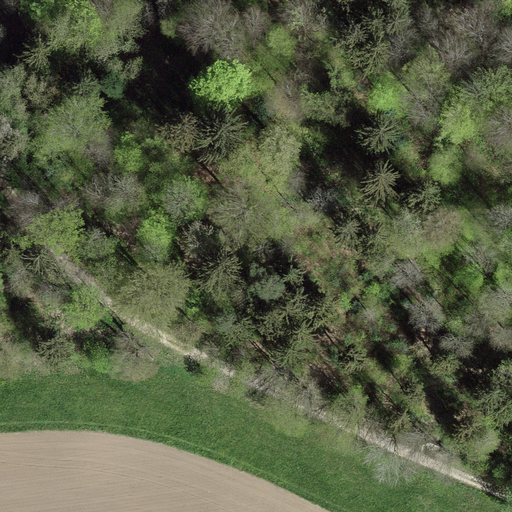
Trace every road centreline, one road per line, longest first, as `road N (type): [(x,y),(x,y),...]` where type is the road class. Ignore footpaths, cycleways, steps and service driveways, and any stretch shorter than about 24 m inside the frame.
road 1 (track): [(0,179),(58,256),(134,321),(511,499)]
road 2 (track): [(43,234),(188,219),(280,198),(338,196),(427,216),(511,214)]
